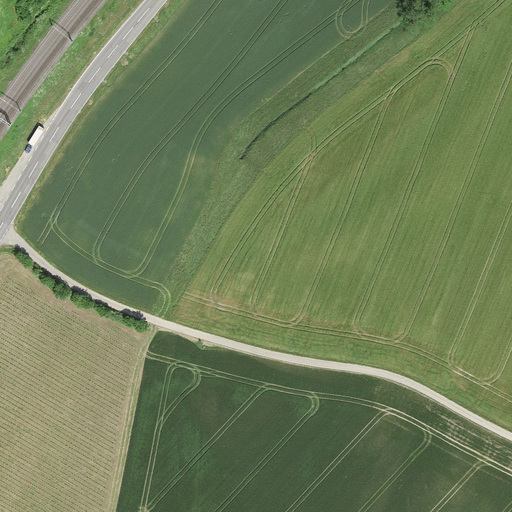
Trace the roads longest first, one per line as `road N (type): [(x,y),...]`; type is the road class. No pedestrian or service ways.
road 1 (unclassified): [(3,224),(65,280),(142,318),(234,348),(408,382),(511,434)]
road 2 (primary): [(3,224),(82,93),(158,0)]
